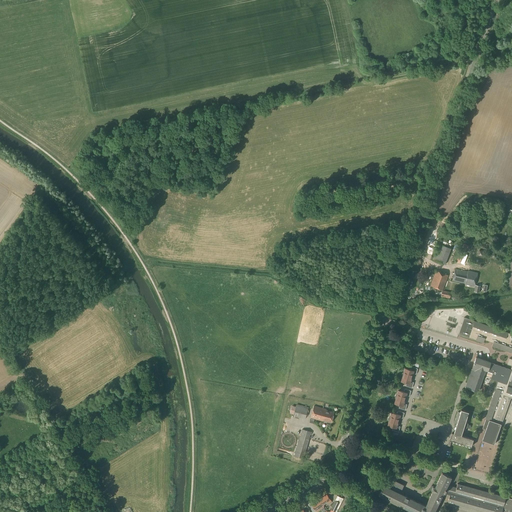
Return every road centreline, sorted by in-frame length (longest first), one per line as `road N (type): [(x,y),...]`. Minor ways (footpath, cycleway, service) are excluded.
road 1 (track): [(475,62),(120,135)]
road 2 (unclassified): [(381,321),(498,0)]
road 3 (unclassified): [(343,441),(381,321)]
